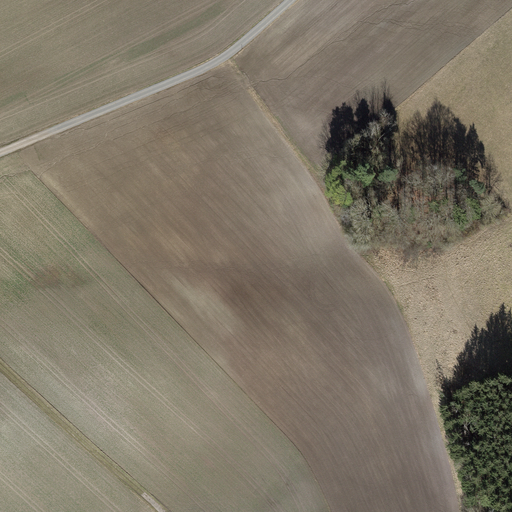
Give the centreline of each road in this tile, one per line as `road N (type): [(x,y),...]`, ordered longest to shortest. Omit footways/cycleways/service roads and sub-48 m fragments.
road 1 (track): [(289,0),(214,62),(0,153)]
road 2 (track): [(165,511),(0,358)]
